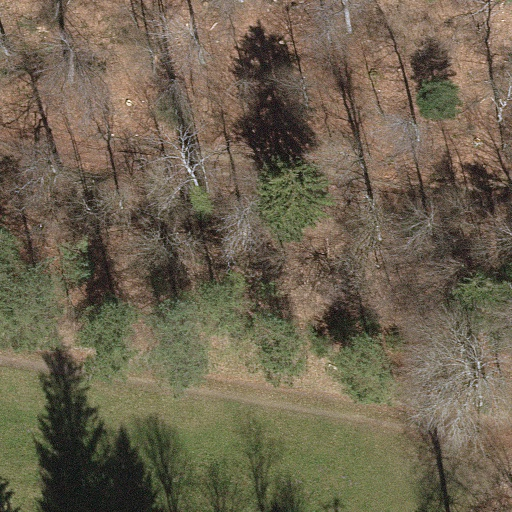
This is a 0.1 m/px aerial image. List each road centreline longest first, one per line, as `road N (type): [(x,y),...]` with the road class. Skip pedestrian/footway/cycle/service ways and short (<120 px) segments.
road 1 (track): [(0,350),(440,433),(511,436)]
road 2 (track): [(0,129),(407,202),(511,201)]
